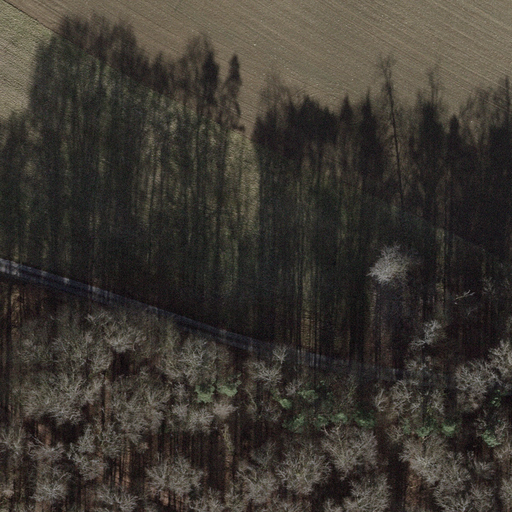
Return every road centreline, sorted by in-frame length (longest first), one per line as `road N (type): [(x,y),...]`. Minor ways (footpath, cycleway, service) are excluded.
road 1 (track): [(511,384),(245,343),(0,268)]
road 2 (track): [(0,408),(105,476),(198,511)]
